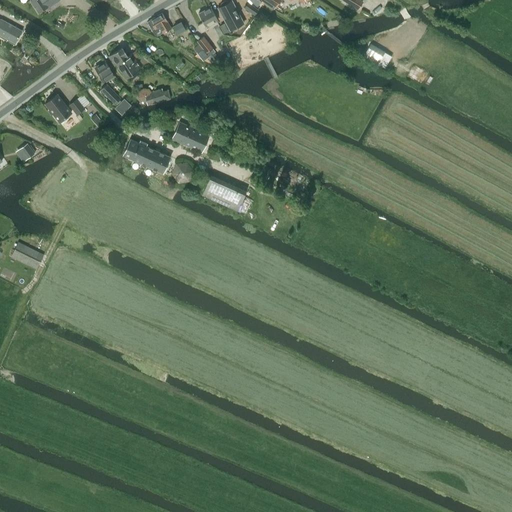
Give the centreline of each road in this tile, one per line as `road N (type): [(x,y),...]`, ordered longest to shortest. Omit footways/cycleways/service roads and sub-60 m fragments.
road 1 (track): [(35,280),(83,168),(1,112)]
road 2 (tertiary): [(0,114),(171,0)]
